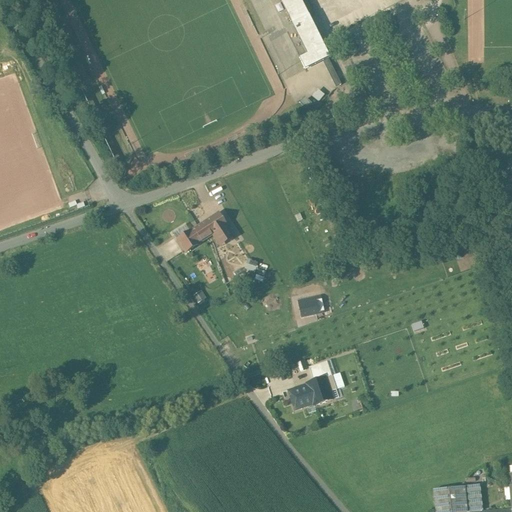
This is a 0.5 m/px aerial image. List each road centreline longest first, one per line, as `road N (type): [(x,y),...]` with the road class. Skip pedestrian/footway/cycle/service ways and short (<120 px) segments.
road 1 (unclassified): [(511,119),(422,121),(307,142),(124,206)]
road 2 (residential): [(124,206),(264,413),(344,511)]
road 3 (unclassified): [(124,206),(0,0)]
road 4 (track): [(511,305),(460,155),(456,119)]
road 5 (unclassified): [(124,206),(0,248)]
